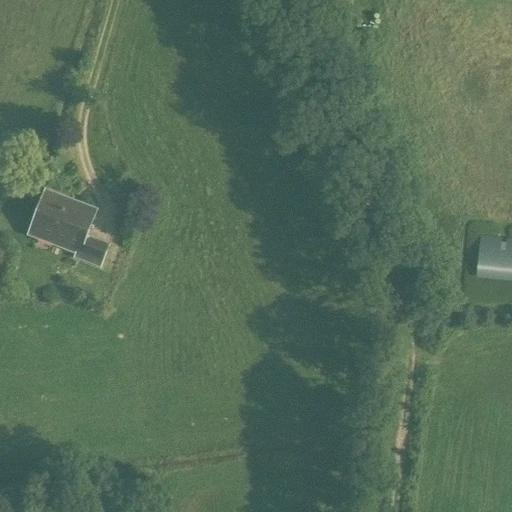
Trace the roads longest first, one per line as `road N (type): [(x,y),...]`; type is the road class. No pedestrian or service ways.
road 1 (track): [(401,298),(297,0)]
road 2 (track): [(389,511),(407,373),(401,298)]
